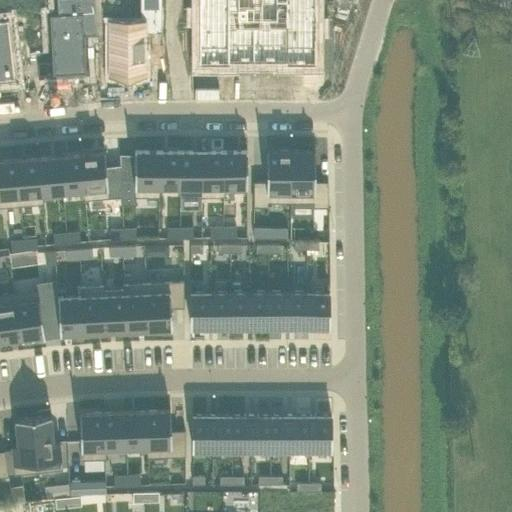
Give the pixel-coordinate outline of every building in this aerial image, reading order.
[(52,59),(38,60),(39,73),(52,72),(52,73),(86,71),(84,33),(96,33),(94,0),(56,0),(57,12),(49,13),(52,59)] [(139,0),(140,21),(110,21),(110,73),(143,73),(143,31),(161,31),(161,14),(161,0),(139,0)] [(183,0),(161,0),(161,14),(184,14),(183,0)] [(198,0),(198,64),(233,64),(233,61),(284,61),(284,64),(316,64),(315,0),(198,0)] [(11,14),(0,15),(0,75),(17,74),(11,14)] [(457,24),(449,59),(475,65),(483,29),(457,24)] [(483,29),(475,65),(492,68),(500,33),(483,29)] [(511,35),(500,33),(492,68),(510,72),(511,62),(511,35)] [(451,76),(449,85),(459,87),(461,79),(451,76)] [(461,79),(459,87),(469,90),(471,81),(461,79)] [(471,81),(469,90),(481,92),(483,84),(471,81)] [(494,86),(492,95),(504,97),(506,89),(494,86)] [(266,180),(253,180),(253,206),(268,206),(268,201),(290,201),(290,148),(266,148),(266,180)] [(314,148),(290,148),(290,201),(313,201),(313,206),(328,206),(327,180),(314,180),(314,148)] [(158,149),(134,149),(134,195),(159,195),(159,186),(158,186),(158,149)] [(179,149),(158,149),(158,186),(159,186),(178,186),(179,186),(179,149)] [(179,186),(178,186),(178,195),(201,195),(201,149),(179,149),(179,186)] [(223,149),(201,149),(201,195),(224,195),(224,191),(223,191),(223,149)] [(247,149),(223,149),(223,191),(224,191),(247,190),(247,149)] [(104,150),(81,152),(84,189),(83,189),(84,199),(108,196),(104,150)] [(81,152),(59,154),(62,191),(83,189),(84,189),(81,152)] [(59,154),(38,156),(41,193),(42,193),(62,191),(59,154)] [(38,156),(16,158),(20,204),(43,202),(42,193),(41,193),(38,156)] [(16,158),(0,158),(0,205),(20,204),(16,158)] [(490,160),(480,160),(480,170),(490,170),(490,160)] [(499,160),(490,160),(490,170),(499,169),(499,160)] [(509,160),(499,160),(499,169),(509,169),(509,160)] [(469,195),(465,195),(465,200),(511,199),(511,184),(511,169),(509,169),(499,169),(490,170),(480,170),(469,170),(469,195)] [(511,199),(465,200),(465,206),(465,215),(470,215),(470,229),(511,228),(511,199)] [(179,223),(166,224),(166,234),(180,234),(179,223)] [(192,223),(179,223),(180,234),(193,233),(192,223)] [(223,223),(210,223),(210,233),(223,233),(223,223)] [(236,223),(223,223),(223,233),(236,233),(236,223)] [(253,226),(253,237),(263,237),(263,226),(253,226)] [(79,227),(66,228),(67,238),(80,237),(79,227)] [(66,228),(53,229),(54,239),(67,238),(66,228)] [(123,228),(110,228),(110,238),(123,238),(123,228)] [(136,228),(123,228),(123,238),(136,238),(136,228)] [(470,244),(466,244),(466,253),(466,259),(511,257),(511,228),(470,229),(470,244)] [(36,234),(23,235),(24,245),(37,244),(36,234)] [(23,235),(10,236),(11,246),(24,245),(23,235)] [(306,240),(294,240),(294,248),(306,248),(306,240)] [(318,240),(306,240),(306,248),(318,248),(318,240)] [(202,243),(190,243),(190,252),(202,252),(202,243)] [(229,243),(217,243),(217,252),(229,251),(229,243)] [(241,243),(229,243),(229,251),(241,251),(241,243)] [(268,243),(255,243),(256,251),(268,251),(268,243)] [(280,243),(268,243),(268,251),(280,251),(280,243)] [(122,244),(109,245),(109,255),(122,255),(122,244)] [(135,244),(122,244),(122,255),(135,254),(135,244)] [(91,246),(78,247),(79,257),(92,256),(91,246)] [(78,247),(65,249),(66,258),(79,257),(78,247)] [(55,250),(45,250),(46,263),(55,263),(55,250)] [(511,257),(466,259),(466,264),(466,274),(471,274),(471,289),(482,289),(492,289),(501,288),(511,288),(511,257)] [(183,280),(145,282),(148,328),(171,327),(170,306),(183,306),(183,280)] [(145,282),(123,283),(123,288),(124,288),(126,330),(148,328),(145,282)] [(103,284),(80,285),(80,295),(81,295),(83,332),(104,331),(102,289),(103,289),(103,284)] [(37,288),(14,291),(20,337),(44,334),(37,288)] [(103,289),(102,289),(104,331),(126,330),(124,288),(123,288),(103,289)] [(501,288),(492,289),(492,298),(502,298),(501,288)] [(328,289),(305,290),(305,326),(328,325),(328,289)] [(492,289),(482,289),(482,298),(492,298),(492,289)] [(209,290),(189,290),(189,326),(209,326),(209,290)] [(228,290),(209,290),(209,326),(228,326),(228,290)] [(248,290),(228,290),(228,326),(248,326),(248,290)] [(267,290),(248,290),(248,326),(267,326),(267,290)] [(286,290),(267,290),(267,326),(286,326),(286,290)] [(305,290),(286,290),(286,326),(305,326),(305,290)] [(14,291),(0,293),(0,340),(20,337),(14,291)] [(80,295),(57,296),(59,333),(83,332),(81,295),(80,295)] [(492,312),(483,312),(483,322),(492,321),(492,312)] [(502,312),(492,312),(492,321),(502,321),(502,312)] [(472,337),(467,337),(467,347),(468,352),(511,351),(511,321),(502,321),(492,321),(483,322),(472,322),(472,337)] [(511,351),(468,352),(468,358),(468,367),(472,367),(473,381),(511,380),(511,351)] [(473,395),(468,395),(468,405),(469,411),(511,409),(511,380),(473,381),(473,395)] [(146,409),(124,410),(126,447),(146,447),(147,446),(146,409)] [(170,409),(146,409),(147,446),(146,447),(146,456),(185,455),(185,429),(170,429),(170,409)] [(511,409),(469,411),(469,416),(473,416),(474,441),(485,441),(494,440),(511,440),(511,409)] [(124,410),(103,411),(104,448),(105,448),(126,447),(124,410)] [(103,411),(79,412),(81,458),(105,458),(105,448),(104,448),(103,411)] [(50,414),(32,416),(38,471),(62,468),(59,440),(53,440),(50,414)] [(211,414),(191,414),(191,450),(211,450),(211,414)] [(231,414),(211,414),(211,450),(231,450),(231,414)] [(250,414),(231,414),(231,450),(250,450),(250,414)] [(269,414),(250,414),(250,450),(269,450),(269,414)] [(288,414),(269,414),(269,450),(288,450),(288,414)] [(307,414),(288,414),(288,450),(307,450),(307,414)] [(330,414),(307,414),(307,450),(330,450),(330,414)] [(17,444),(11,444),(14,473),(38,471),(32,416),(14,417),(17,444)] [(494,440),(485,441),(485,450),(495,450),(494,440)] [(126,474),(113,475),(114,485),(127,484),(126,474)] [(139,474),(126,474),(127,484),(140,484),(139,474)] [(204,475),(192,475),(192,483),(204,483),(204,475)] [(231,475),(219,475),(219,483),(231,483),(231,475)] [(243,475),(231,475),(231,483),(243,483),(243,475)] [(270,475),(258,475),(258,483),(270,483),(270,475)] [(282,475),(270,475),(270,483),(282,483),(282,475)] [(105,479),(83,480),(83,492),(105,491),(105,479)] [(308,481),(296,481),(296,490),(308,490),(308,481)] [(320,481),(308,481),(308,490),(320,490),(320,481)] [(145,490),(132,491),(132,501),(145,500),(145,490)] [(158,490),(145,490),(145,500),(158,500),(158,490)] [(308,491),(276,491),(275,505),(307,505),(308,491)] [(80,494),(67,495),(68,505),(81,504),(80,494)] [(67,495),(54,496),(55,506),(68,505),(67,495)]
